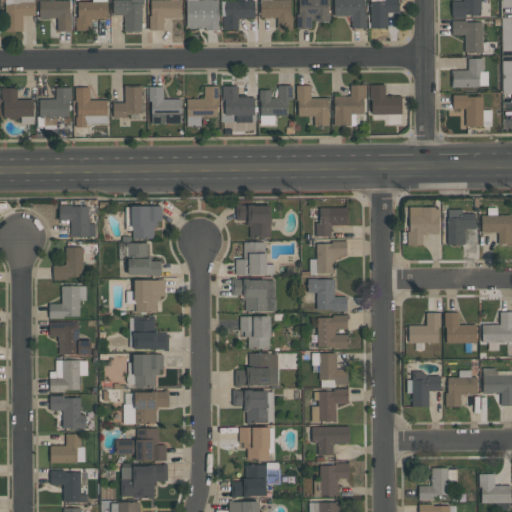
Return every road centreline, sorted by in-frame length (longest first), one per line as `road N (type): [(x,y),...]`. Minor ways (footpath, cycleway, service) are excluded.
road 1 (primary): [(0,170),(511,168)]
road 2 (residential): [(0,61),(426,59)]
road 3 (residential): [(383,170),(384,511)]
road 4 (residential): [(21,240),(23,511)]
road 5 (residential): [(194,511),(200,244)]
road 6 (residential): [(424,0),(427,169)]
road 7 (residential): [(511,283),(383,283)]
road 8 (residential): [(511,439),(385,441)]
